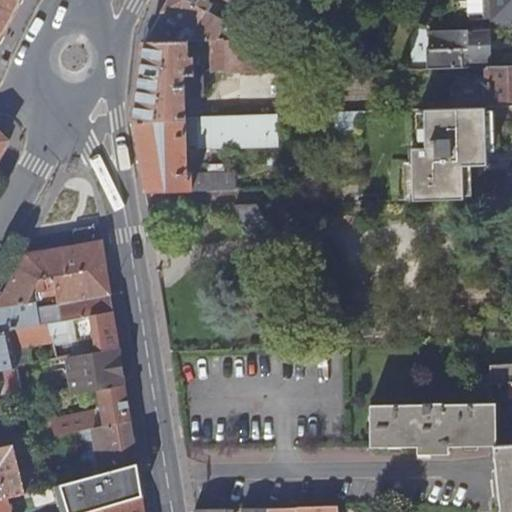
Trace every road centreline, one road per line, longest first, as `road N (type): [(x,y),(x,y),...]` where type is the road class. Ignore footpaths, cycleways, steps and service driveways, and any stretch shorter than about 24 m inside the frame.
road 1 (residential): [(174,511),(126,200),(106,127),(74,57)]
road 2 (secondary): [(74,57),(36,167),(0,231)]
